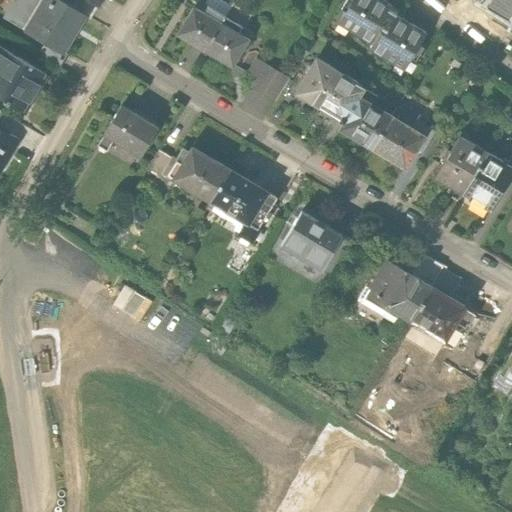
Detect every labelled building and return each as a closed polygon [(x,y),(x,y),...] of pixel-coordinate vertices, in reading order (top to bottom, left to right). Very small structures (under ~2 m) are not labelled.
[(58,0),(47,0),(28,33),(66,55),(88,17),(72,8),(58,0)] [(76,0),(72,8),(88,17),(92,19),(103,0),(76,0)] [(426,33),(397,16),(387,10),(390,5),(381,0),(351,0),(339,21),(374,41),(370,47),(405,67),(426,33)] [(179,38),(207,55),(224,27),(196,10),(179,38)] [(250,43),(224,27),(207,55),(234,70),(250,43)] [(0,95),(28,112),(49,77),(0,47),(0,95)] [(297,93),(321,107),(342,73),(318,58),(306,77),(297,93)] [(290,80),(257,59),(248,73),(259,79),(253,89),(276,103),(283,91),(290,80)] [(296,71),(290,80),(283,91),(294,98),(297,93),(306,77),(296,71)] [(353,80),(342,73),(321,107),(346,123),(362,99),(366,92),(351,82),(353,80)] [(341,132),(374,152),(394,119),(362,99),(346,123),(341,132)] [(158,129),(121,107),(105,134),(142,156),(158,129)] [(445,115),(433,133),(437,135),(426,152),(435,157),(457,122),(445,115)] [(412,130),(394,119),(374,152),(405,171),(414,157),(425,138),(412,130)] [(417,123),(412,130),(425,138),(414,157),(421,161),(426,152),(437,135),(433,133),(417,123)] [(0,132),(0,177),(21,143),(11,136),(10,138),(0,132)] [(437,177),(464,194),(488,154),(461,138),(437,177)] [(173,182),(211,207),(232,174),(193,150),(173,182)] [(173,160),(160,152),(147,173),(160,181),(173,160)] [(511,169),(504,164),(488,154),(464,194),(491,210),(511,175),(511,169)] [(270,198),(232,174),(211,207),(245,228),(249,231),(251,228),(270,198)] [(341,240),(301,215),(281,248),(320,272),(341,240)] [(261,234),(251,228),(249,231),(245,228),(239,238),(253,247),(261,234)] [(419,256),(407,276),(433,291),(445,272),(419,256)] [(363,298),(412,327),(433,291),(407,276),(385,262),(363,298)] [(461,281),(445,272),(433,291),(449,301),(461,281)] [(449,301),(433,291),(412,327),(445,347),(467,312),(449,301)] [(509,398),(511,393),(511,356),(492,388),(509,398)]
